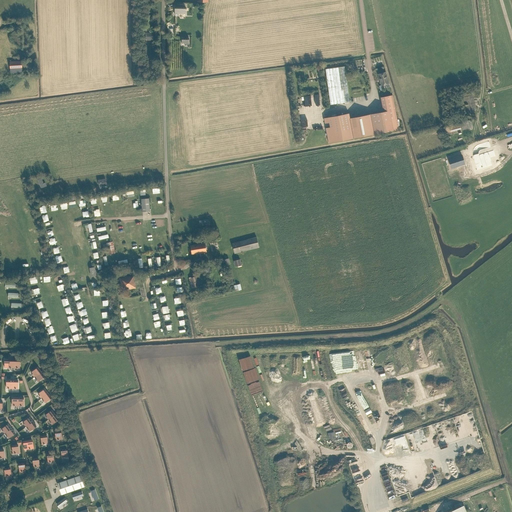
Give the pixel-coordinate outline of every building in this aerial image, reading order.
[(147,29),(144,30),(144,32),(145,32),(145,34),(146,34),(146,40),(154,40),(155,32),(148,33),(148,32),(147,32),(147,29)] [(344,66),(325,69),(330,105),(349,102),(344,66)] [(385,72),(378,74),(381,86),(383,85),(385,86),(386,88),(390,87),(385,72)] [(380,97),(383,112),(349,118),(348,113),(324,118),(325,124),(329,123),(330,127),(326,128),(328,143),(399,129),(392,95),(380,97)] [(473,96),(466,97),(468,105),(466,105),(469,114),(475,112),(474,110),(476,109),(473,96)] [(471,119),(460,123),(462,130),(473,127),(471,119)] [(493,150),(473,157),(477,170),(491,165),(490,160),(491,160),(490,157),(495,156),(493,150)] [(461,155),(448,160),(451,168),(464,164),(461,155)] [(41,179),(38,180),(42,188),(47,186),(45,183),(43,183),(41,179)] [(149,198),(142,199),(142,211),(150,211),(149,198)] [(256,237),(232,243),(234,254),(259,247),(256,237)] [(113,241),(106,243),(107,244),(107,247),(107,248),(106,248),(108,255),(115,253),(115,249),(113,241)] [(205,243),(190,245),(192,254),(207,252),(205,243)] [(120,284),(117,284),(118,291),(122,290),(139,287),(141,297),(146,296),(142,282),(135,284),(134,276),(130,277),(130,276),(119,278),(120,284)] [(196,276),(189,278),(190,284),(192,283),(193,287),(198,286),(196,276)] [(14,368),(14,359),(8,359),(8,360),(4,360),(4,368),(10,368),(11,368),(14,368)] [(38,367),(31,372),(32,374),(32,375),(33,375),(34,377),(41,372),(38,367)] [(41,372),(34,377),(36,379),(36,380),(37,380),(38,381),(44,376),(41,372)] [(38,394),(41,398),(48,393),(45,389),(38,394)] [(48,393),(41,398),(45,403),(51,398),(48,393)] [(48,420),(55,415),(52,410),(45,415),(48,420)] [(55,415),(48,420),(50,422),(50,423),(51,423),(52,424),(59,419),(55,415)] [(26,427),(33,422),(29,417),(23,422),(26,427)] [(36,426),(33,422),(26,427),(30,431),(36,426)] [(5,434),(11,428),(8,424),(1,429),(5,434)] [(15,433),(11,428),(5,434),(8,438),(15,433)] [(55,431),(52,432),(53,438),(56,438),(56,440),(62,439),(61,432),(60,432),(60,431),(55,431)] [(26,441),(23,441),(24,449),(28,449),(33,448),(32,441),(31,441),(31,440),(26,441)] [(58,483),(62,494),(84,487),(80,475),(58,483)] [(64,498),(56,504),(59,507),(67,501),(64,498)]
